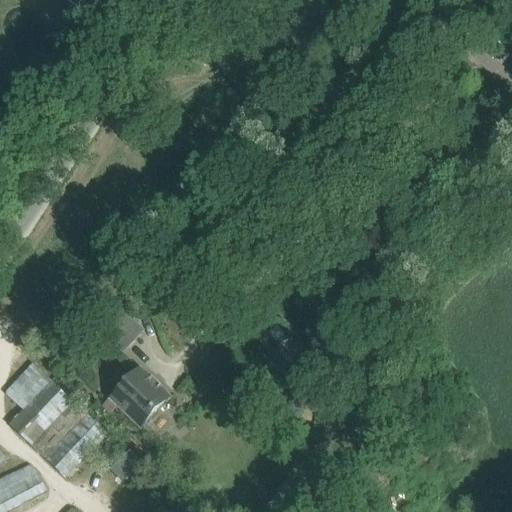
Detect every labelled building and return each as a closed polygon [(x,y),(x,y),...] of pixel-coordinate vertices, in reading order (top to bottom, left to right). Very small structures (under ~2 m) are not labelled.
[(185,62),(198,71),(212,48),(199,40),(185,62)] [(145,332),(122,310),(100,333),(123,354),(145,332)] [(108,436),(63,393),(34,366),(6,395),(23,412),(10,426),(67,480),(108,436)] [(145,387),(151,382),(139,371),(104,408),(111,414),(118,407),(141,429),(164,405),(145,387)] [(0,511),(7,511),(47,492),(33,465),(0,482),(0,511)] [(485,492),(469,511),(499,511),(504,507),(485,492)]
